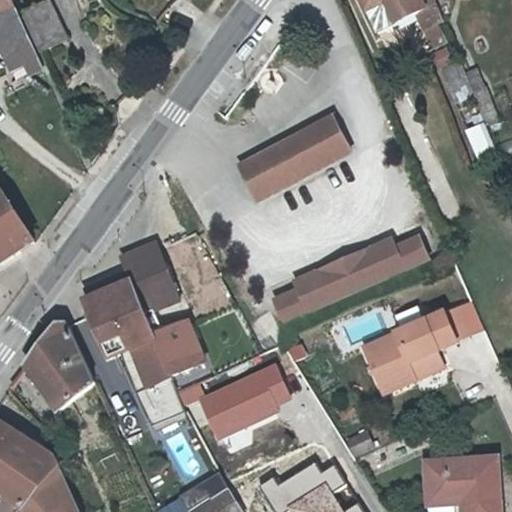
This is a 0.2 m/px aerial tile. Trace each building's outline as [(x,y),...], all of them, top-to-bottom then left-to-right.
[(46,52),(70,39),(49,0),(25,13),(46,52)] [(366,0),(380,32),(423,14),(430,31),(447,24),(437,0),(366,0)] [(0,42),(14,69),(28,60),(35,56),(38,48),(14,3),(6,3),(0,2),(0,42)] [(35,56),(28,60),(34,71),(46,63),(38,48),(35,56)] [(456,101),(474,94),(462,62),(443,70),(456,101)] [(488,89),(474,94),(485,121),(499,115),(488,89)] [(335,119),(242,169),(260,202),(352,152),(335,119)] [(469,132),(481,166),(501,159),(489,125),(469,132)] [(0,269),(34,249),(4,205),(0,198),(0,269)] [(202,232),(166,246),(191,311),(227,297),(202,232)] [(269,300),(280,325),(428,261),(417,236),(269,300)] [(127,273),(131,284),(145,320),(179,305),(157,250),(125,262),(123,264),(127,273)] [(131,284),(127,273),(85,289),(90,300),(131,284)] [(172,386),(155,343),(145,320),(131,284),(90,300),(88,301),(92,312),(84,315),(91,334),(99,331),(110,360),(121,356),(133,352),(149,392),(139,396),(153,429),(187,415),(178,398),(172,386)] [(27,362),(65,407),(93,378),(63,312),(27,362)] [(444,317),(456,345),(467,340),(457,312),(444,317)] [(443,316),(362,349),(381,396),(414,383),(408,366),(436,355),(456,346),(456,345),(444,317),(443,316)] [(408,366),(414,383),(443,371),(436,355),(408,366)] [(0,511),(11,511),(16,503),(21,511),(74,511),(54,461),(41,481),(4,455),(19,433),(0,419),(0,511)] [(56,459),(19,433),(4,455),(41,481),(54,461),(56,459)] [(370,452),(362,437),(345,444),(352,460),(370,452)] [(460,500),(461,508),(460,511),(496,511),(494,462),(425,465),(426,502),(460,500)] [(199,511),(236,511),(223,494),(199,511)] [(427,509),(461,508),(460,500),(426,502),(427,509)] [(21,511),(16,503),(11,511),(21,511)]
